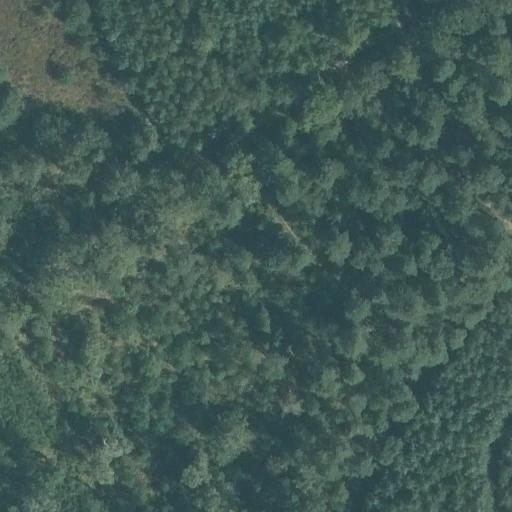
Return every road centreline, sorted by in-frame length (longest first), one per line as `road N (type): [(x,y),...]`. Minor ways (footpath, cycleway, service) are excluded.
road 1 (unknown): [(353,511),(399,372),(511,248)]
road 2 (track): [(172,169),(422,0)]
road 3 (unknown): [(407,0),(511,245)]
road 4 (track): [(172,169),(0,290)]
road 5 (unknown): [(511,364),(476,457),(485,511)]
